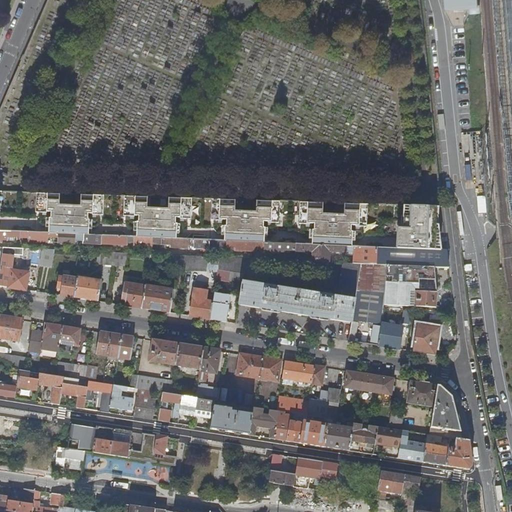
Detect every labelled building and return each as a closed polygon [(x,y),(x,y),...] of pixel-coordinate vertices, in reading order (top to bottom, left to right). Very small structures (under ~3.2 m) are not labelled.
[(466,37),(450,38),(457,130),(472,129),(466,37)] [(22,194),(22,203),(44,204),(44,194),(22,194)] [(63,207),(119,209),(132,209),(131,237),(134,237),(188,240),(264,243),(313,245),(348,247),(352,247),(354,247),(355,234),(326,233),(326,234),(155,226),(156,213),(330,219),(330,218),(346,218),(350,214),(351,204),(331,203),(331,206),(144,201),(144,198),(44,194),(44,204),(43,227),(54,224),(55,206),(63,206),(63,207)] [(21,226),(43,227),(44,204),(22,203),(21,226)] [(119,225),(119,237),(128,237),(131,237),(132,209),(119,209),(119,225)] [(358,224),(358,247),(361,247),(370,248),(377,248),(447,251),(446,239),(441,235),(441,219),(383,217),(366,217),(366,224),(358,224)] [(65,228),(65,234),(76,235),(85,235),(119,237),(119,225),(73,223),(73,225),(67,225),(65,228)] [(313,250),(313,262),(329,263),(330,252),(346,252),(346,253),(352,253),(352,247),(348,247),(313,245),(264,243),(188,240),(134,237),(131,237),(128,237),(119,237),(85,235),(76,235),(65,234),(0,231),(0,240),(8,241),(8,238),(15,238),(22,238),(22,239),(29,239),(29,242),(49,243),(49,238),(59,238),(58,243),(76,244),(76,241),(84,242),(84,244),(127,246),(128,243),(134,243),(137,246),(152,247),(152,244),(155,245),(171,246),(173,248),(186,248),(188,246),(194,246),(196,249),(225,250),(227,248),(236,248),(237,250),(253,251),(256,249),(264,250),(268,252),(281,252),(285,250),(310,252),(313,250)] [(355,247),(354,264),(361,264),(362,264),(376,265),(377,259),(375,259),(375,256),(370,256),(370,251),(370,248),(361,247),(358,247),(355,247)] [(22,254),(22,249),(3,248),(1,261),(11,262),(13,253),(22,254)] [(376,265),(386,265),(402,266),(409,266),(413,266),(430,267),(433,267),(449,268),(447,251),(377,248),(377,251),(377,259),(376,265)] [(52,268),(54,250),(42,250),(40,266),(52,268)] [(101,265),(113,266),(115,253),(103,252),(101,265)] [(126,266),(128,254),(115,253),(113,266),(126,266)] [(148,268),(185,269),(188,256),(150,255),(148,268)] [(208,272),(210,257),(188,256),(185,269),(185,271),(208,272)] [(218,270),(243,274),(246,259),(220,258),(218,270)] [(255,261),(247,260),(244,275),(253,276),(255,261)] [(269,310),(352,322),(354,313),(357,293),(362,264),(361,264),(354,264),(344,263),(338,298),(332,297),(332,292),(323,291),(322,295),(275,288),(276,284),(274,283),(272,295),(269,310)] [(385,294),(386,265),(376,265),(362,264),(357,293),(354,313),(382,314),(384,304),(384,303),(385,294)] [(400,305),(402,266),(386,265),(385,294),(384,303),(384,304),(400,305)] [(402,266),(400,305),(411,306),(412,291),(413,266),(409,266),(402,266)] [(413,266),(412,291),(416,291),(415,306),(435,307),(436,293),(433,267),(430,267),(413,266)] [(10,269),(8,287),(25,290),(28,272),(10,269)] [(63,276),(60,296),(75,298),(78,279),(63,276)] [(102,281),(78,277),(78,279),(75,298),(99,302),(102,281)] [(266,286),(242,283),(239,305),(269,310),(272,295),(274,283),(266,282),(266,286)] [(126,296),(124,306),(142,308),(145,286),(124,283),(122,295),(126,296)] [(174,291),(145,286),(142,308),(170,313),(174,291)] [(194,288),(190,316),(210,319),(214,296),(207,295),(207,291),(194,288)] [(217,296),(214,295),(214,296),(210,319),(226,322),(229,304),(216,302),(217,296)] [(0,338),(19,341),(22,320),(0,316),(0,338)] [(41,349),(58,352),(60,344),(62,326),(45,323),(43,335),(32,334),(29,351),(41,353),(41,349)] [(403,326),(381,323),(377,345),(399,349),(403,326)] [(358,325),(352,324),(349,341),(355,342),(358,325)] [(417,324),(413,351),(435,355),(439,328),(417,324)] [(78,347),(81,329),(62,326),(60,344),(78,347)] [(96,355),(107,356),(118,358),(122,335),(111,334),(100,332),(96,355)] [(118,358),(125,360),(131,360),(134,337),(122,335),(118,358)] [(149,361),(175,365),(178,344),(153,340),(149,361)] [(196,368),(200,369),(203,348),(178,344),(175,365),(192,367),(190,375),(195,375),(196,368)] [(216,373),(220,351),(203,348),(200,369),(200,370),(216,373)] [(28,358),(0,354),(0,366),(2,367),(20,370),(26,371),(28,358)] [(237,374),(260,378),(263,358),(240,354),(237,374)] [(278,380),(281,361),(263,358),(260,378),(278,380)] [(282,379),(312,384),(315,366),(285,361),(282,379)] [(88,367),(57,362),(54,376),(64,377),(72,378),(75,379),(84,380),(85,381),(87,368),(88,367)] [(323,385),(325,368),(315,366),(312,384),(323,385)] [(0,378),(0,395),(15,398),(17,387),(20,370),(2,367),(0,378)] [(97,370),(87,368),(85,381),(89,381),(95,382),(97,370)] [(17,387),(37,390),(39,379),(34,379),(35,373),(26,371),(20,370),(17,387)] [(344,387),(361,390),(363,374),(347,371),(344,387)] [(47,387),(45,403),(59,405),(61,394),(64,377),(54,376),(40,373),(39,379),(37,390),(36,397),(39,398),(41,386),(47,387)] [(361,390),(376,393),(378,376),(363,374),(361,390)] [(132,375),(130,387),(136,388),(138,376),(132,375)] [(173,381),(138,376),(136,388),(138,389),(143,389),(147,390),(162,393),(171,394),(173,381)] [(391,395),(394,379),(378,376),(376,393),(391,395)] [(79,397),(77,408),(84,409),(85,407),(89,381),(85,381),(84,380),(83,387),(71,385),(72,378),(64,377),(61,394),(79,397)] [(83,387),(84,380),(75,379),(72,378),(71,385),(83,387)] [(103,400),(101,412),(109,413),(110,408),(113,385),(95,382),(89,381),(85,407),(91,408),(94,390),(108,393),(107,400),(103,400)] [(433,417),(431,435),(442,437),(450,438),(462,440),(462,439),(460,432),(452,397),(440,386),(411,381),(407,402),(435,407),(435,409),(433,409),(433,412),(431,412),(430,416),(433,417)] [(134,391),(137,392),(138,389),(136,388),(130,387),(126,387),(113,385),(110,408),(131,411),(133,399),(133,396),(124,395),(124,397),(121,397),(122,391),(132,393),(134,391)] [(220,389),(197,385),(195,398),(197,398),(214,401),(218,401),(220,389)] [(327,402),(310,399),(309,402),(307,416),(328,419),(333,420),(336,420),(341,390),(330,388),(327,402)] [(142,398),(143,389),(138,389),(137,392),(133,417),(154,420),(157,397),(150,396),(150,399),(142,398)] [(174,416),(179,416),(180,409),(182,396),(171,394),(162,393),(162,396),(161,401),(176,403),(175,409),(174,416)] [(180,409),(195,411),(195,409),(197,398),(195,398),(182,396),(180,409)] [(293,399),(279,397),(277,411),(279,411),(290,413),(293,399)] [(195,409),(212,412),(213,407),(214,401),(197,398),(195,409)] [(295,400),(293,413),(302,415),(304,415),(307,416),(309,402),(295,400)] [(224,409),(213,407),(212,412),(210,429),(249,435),(253,413),(226,409),(226,407),(224,407),(224,409)] [(271,429),(270,438),(275,439),(279,411),(277,411),(270,410),(270,415),(263,414),(264,409),(254,407),(253,413),(249,435),(255,436),(256,427),(271,429)] [(172,410),(160,409),(158,421),(170,423),(172,410)] [(404,411),(392,410),(389,428),(401,430),(404,411)] [(0,411),(0,431),(1,432),(0,442),(17,444),(20,414),(0,411)] [(275,439),(287,441),(290,420),(291,413),(290,413),(279,411),(275,439)] [(306,420),(307,416),(304,415),(303,422),(300,443),(324,447),(327,424),(306,420)] [(306,420),(327,424),(328,419),(307,416),(306,420)] [(296,421),(290,420),(287,441),(300,443),(303,422),(299,422),(300,417),(297,417),(296,421)] [(332,424),(333,420),(328,419),(327,424),(324,447),(349,451),(350,445),(354,423),(349,422),(349,427),(332,424)] [(361,443),(375,445),(375,443),(378,427),(370,425),(369,425),(368,431),(367,431),(367,430),(365,428),(363,429),(363,430),(361,430),(362,424),(354,423),(350,445),(360,446),(361,443)] [(87,427),(74,425),(72,425),(68,449),(83,451),(87,427)] [(87,427),(83,451),(85,452),(93,453),(95,439),(97,428),(87,427)] [(375,443),(400,447),(401,440),(403,430),(401,430),(389,428),(378,427),(375,443)] [(120,433),(121,430),(115,429),(112,442),(110,456),(119,457),(121,444),(117,443),(118,433),(120,433)] [(127,445),(121,444),(119,457),(128,458),(132,432),(129,431),(127,445)] [(179,439),(152,434),(132,432),(128,458),(175,465),(179,439)] [(441,443),(442,437),(431,435),(428,434),(427,437),(426,444),(423,462),(446,466),(449,445),(446,444),(445,447),(434,445),(434,442),(441,443)] [(469,440),(462,439),(462,440),(450,438),(449,445),(446,466),(470,470),(472,466),(469,440)] [(112,442),(95,439),(93,453),(110,456),(112,442)] [(405,440),(401,440),(400,447),(398,459),(423,462),(426,444),(405,440)] [(81,461),(84,461),(85,452),(83,451),(68,449),(58,448),(57,456),(65,457),(65,458),(71,459),(70,469),(80,470),(81,461)] [(279,468),(281,455),(273,454),(273,458),(269,482),(281,484),(294,486),(296,472),(293,472),(293,474),(277,472),(278,468),(279,468)] [(317,482),(320,483),(321,477),(323,462),(298,458),(297,468),(296,472),(294,486),(302,488),(308,489),(310,478),(318,479),(317,482)] [(335,479),(338,464),(323,462),(321,477),(335,479)] [(387,492),(402,495),(403,488),(405,475),(382,471),(381,477),(378,494),(377,499),(385,501),(387,492)] [(361,492),(378,494),(381,477),(364,475),(361,492)] [(410,496),(402,495),(401,500),(401,503),(416,505),(421,477),(405,475),(403,488),(411,489),(410,496)] [(26,504),(8,502),(5,511),(31,511),(35,491),(24,489),(23,496),(27,500),(26,504)] [(36,506),(39,492),(35,491),(31,511),(58,511),(59,510),(36,506)] [(51,505),(60,506),(61,495),(52,494),(51,505)] [(0,495),(0,511),(4,511),(5,511),(8,502),(8,496),(0,495)] [(63,508),(65,496),(61,495),(60,506),(59,510),(58,511),(88,511),(77,510),(63,508)] [(106,504),(98,503),(97,511),(104,511),(106,504)] [(117,503),(116,511),(128,511),(130,505),(117,503)]
